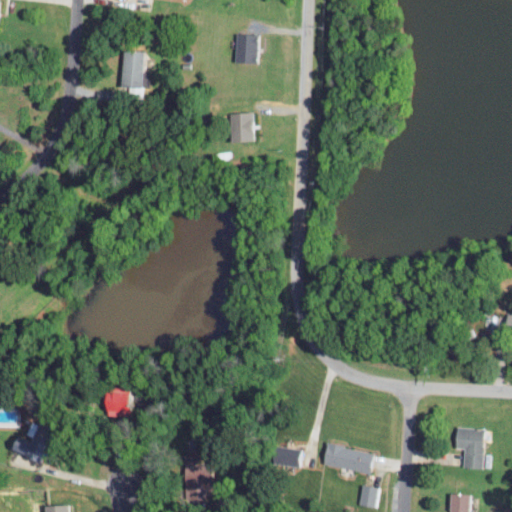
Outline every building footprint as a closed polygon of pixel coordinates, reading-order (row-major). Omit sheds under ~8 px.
[(233,62),(254,62),(255,33),(234,33),(233,62)] [(140,50),(121,49),(119,86),(139,86),(140,50)] [(229,141),(250,140),(250,111),(228,112),(229,141)] [(453,447),(462,448),(461,467),(480,467),(481,428),(454,427),(453,447)] [(321,463),(367,472),(371,451),(324,443),(321,463)] [(299,448),(273,444),(270,462),(296,466),(299,448)] [(373,506),(376,486),(360,484),(357,504),(373,506)] [(447,511),(466,511),(467,493),(448,493),(447,511)]
